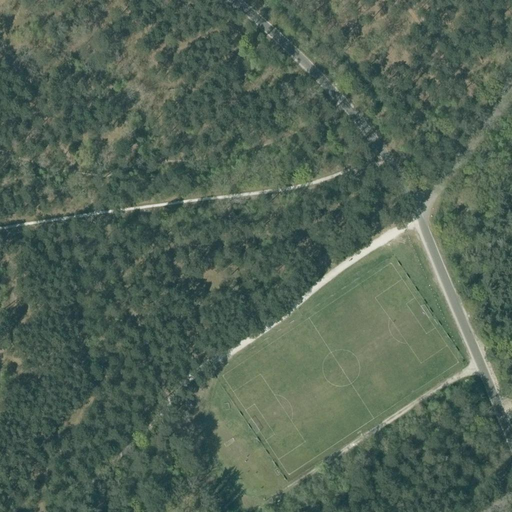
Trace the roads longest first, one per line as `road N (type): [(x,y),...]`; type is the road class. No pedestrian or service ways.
road 1 (unclassified): [(414,206),(342,103),(233,0)]
road 2 (unclassified): [(511,441),(414,206)]
road 3 (unclassified): [(414,206),(511,87)]
